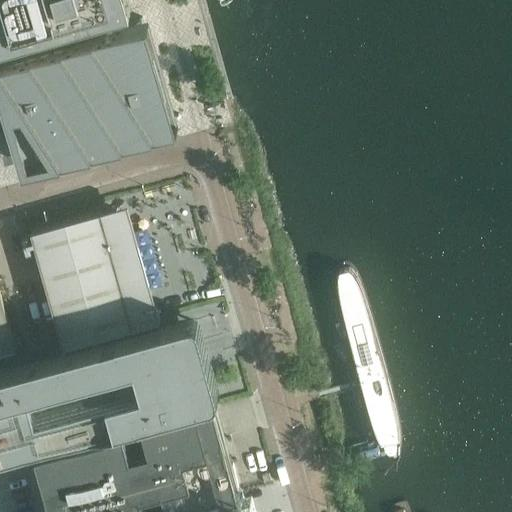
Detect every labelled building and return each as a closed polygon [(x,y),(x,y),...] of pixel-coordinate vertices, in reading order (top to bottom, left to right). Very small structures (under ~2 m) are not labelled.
[(0,0),(0,36),(22,23),(24,30),(94,11),(91,3),(106,3),(120,3),(126,2),(125,0),(0,0)] [(150,14),(142,16),(168,105),(173,122),(180,120),(150,14)] [(157,126),(153,109),(157,108),(157,107),(160,106),(163,105),(164,106),(168,105),(147,31),(142,16),(1,57),(31,161),(124,135),(125,135),(157,126)] [(153,303),(156,302),(130,206),(128,201),(103,208),(103,211),(117,208),(130,226),(133,230),(153,303)] [(152,298),(133,230),(117,208),(103,211),(103,208),(89,212),(31,228),(42,265),(61,334),(64,345),(132,326),(161,317),(159,312),(156,302),(153,303),(152,298)] [(401,445),(402,441),(403,416),(366,279),(353,257),(341,260),(342,284),(369,381),(379,420),(392,444),(394,447),(398,447),(401,445)] [(0,351),(16,347),(0,291),(0,351)] [(218,382),(201,319),(200,318),(199,316),(198,315),(197,314),(195,314),(194,314),(191,314),(190,314),(0,366),(0,454),(214,396),(216,395),(218,393),(218,392),(219,391),(219,390),(219,389),(219,387),(218,382)] [(37,449),(42,468),(54,511),(154,511),(240,488),(241,488),(240,487),(229,449),(226,436),(221,420),(217,405),(216,401),(217,401),(216,400),(37,449)] [(0,511),(54,511),(42,468),(37,449),(0,459),(0,511)] [(269,472),(262,474),(264,482),(272,480),(269,472)] [(241,493),(232,496),(235,509),(236,511),(247,511),(244,498),(242,493),(241,493)] [(404,495),(393,500),(392,504),(393,511),(411,511),(407,499),(404,495)] [(236,511),(235,509),(232,496),(172,511),(236,511)]
